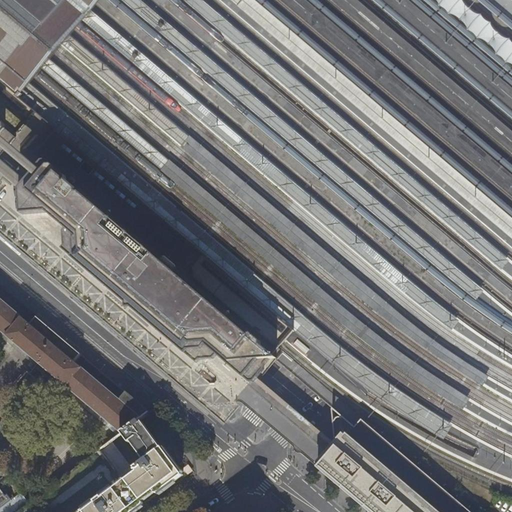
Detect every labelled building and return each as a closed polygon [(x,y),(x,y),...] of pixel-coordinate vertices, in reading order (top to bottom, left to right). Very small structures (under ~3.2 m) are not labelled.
[(0,0),(0,73),(25,94),(103,0),(0,0)] [(511,218),(253,0),(244,0),(239,7),(511,238),(511,218)] [(0,101),(0,155),(6,148),(15,137),(26,124),(0,101)] [(96,183),(26,124),(15,137),(6,148),(0,155),(26,178),(27,188),(29,208),(55,206),(66,217),(68,250),(67,252),(71,255),(102,281),(148,320),(169,338),(195,361),(197,359),(208,358),(215,351),(229,363),(240,372),(245,376),(249,380),(272,354),(283,341),(304,316),(118,157),(96,183)] [(13,180),(0,169),(0,193),(1,194),(13,180)] [(123,433),(142,419),(150,413),(137,402),(131,397),(106,375),(96,368),(75,350),(71,347),(45,325),(37,318),(31,326),(6,304),(0,299),(0,328),(16,343),(75,393),(123,433)] [(0,457),(34,419),(17,405),(0,424),(0,457)] [(470,511),(358,417),(352,424),(338,412),(329,405),(332,438),(321,451),(316,458),(313,461),(315,470),(322,475),(352,501),(365,511),(470,511)] [(123,433),(143,461),(122,477),(101,450),(30,503),(18,511),(136,511),(145,506),(161,493),(180,479),(184,476),(165,449),(153,435),(142,419),(123,433)] [(0,510),(12,501),(8,495),(6,496),(0,487),(0,510)]
